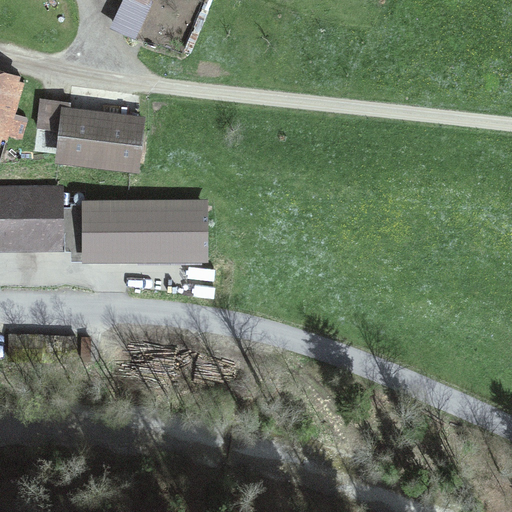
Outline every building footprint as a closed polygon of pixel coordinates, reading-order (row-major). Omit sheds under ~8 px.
[(147,0),(128,0),(120,21),(134,27),(147,0)] [(0,82),(0,130),(20,137),(25,124),(14,120),(25,85),(8,80),(6,84),(0,82)] [(135,163),(139,122),(70,114),(69,114),(67,130),(65,155),(135,163)] [(0,250),(0,242),(59,242),(59,230),(59,208),(59,191),(0,191),(0,250)] [(205,253),(204,203),(73,204),(73,208),(59,208),(59,230),(73,230),(73,252),(88,251),(88,254),(205,253)]
